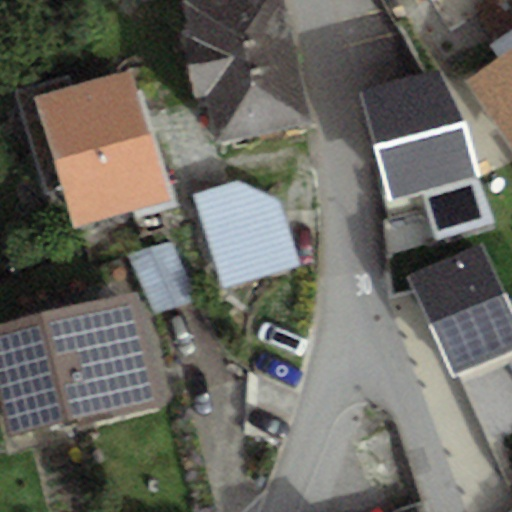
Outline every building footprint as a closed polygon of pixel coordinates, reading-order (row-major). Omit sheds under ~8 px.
[(286,0),(182,0),(191,36),(181,39),(194,97),(205,94),(216,144),(314,122),(286,0)] [(511,0),(485,0),(475,7),(495,39),(511,27),(511,0)] [(511,61),(467,91),(511,158),(511,61)] [(132,69),(38,97),(76,227),(170,199),(132,69)] [(440,79),(358,104),(389,206),(471,181),(440,79)] [(235,181),(193,193),(220,289),(298,268),(279,201),(235,181)] [(489,201),(438,220),(446,242),(497,223),(489,201)] [(171,239),(131,256),(155,315),(195,298),(171,239)] [(511,316),(482,250),(409,284),(453,381),(511,353),(511,316)] [(134,292),(0,326),(0,390),(12,437),(162,398),(134,292)]
